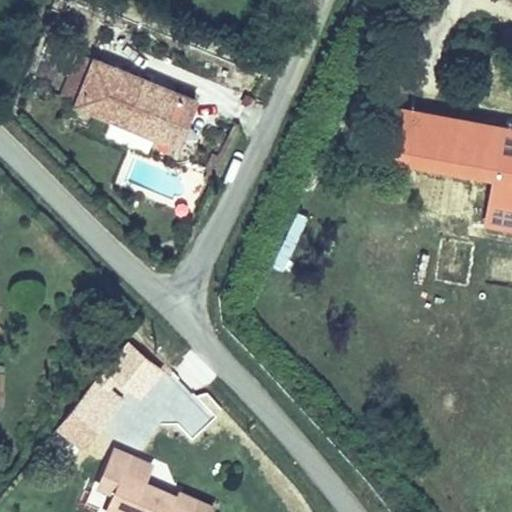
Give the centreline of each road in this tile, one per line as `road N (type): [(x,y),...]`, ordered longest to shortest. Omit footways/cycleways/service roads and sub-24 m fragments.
road 1 (unclassified): [(326,0),(177,314)]
road 2 (tertiary): [(177,314),(349,511)]
road 3 (tertiary): [(0,141),(177,314)]
